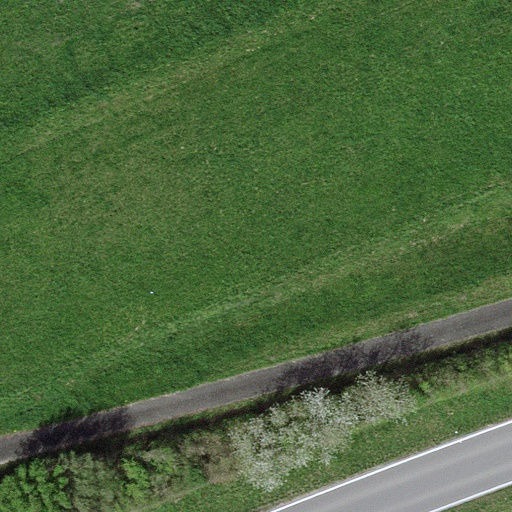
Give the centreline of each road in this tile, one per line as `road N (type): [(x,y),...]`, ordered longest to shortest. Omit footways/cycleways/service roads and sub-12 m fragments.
road 1 (track): [(511,323),(0,466)]
road 2 (secondary): [(384,511),(511,462)]
